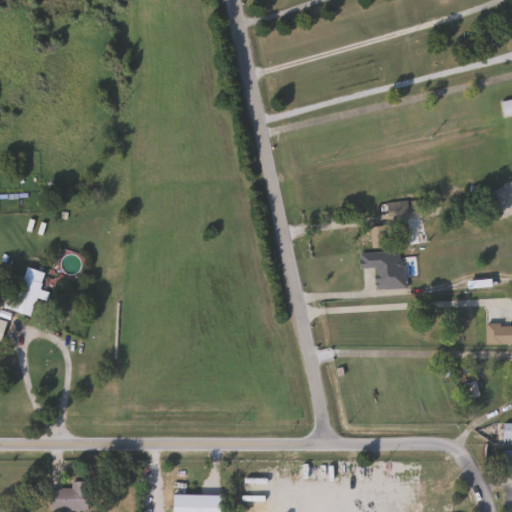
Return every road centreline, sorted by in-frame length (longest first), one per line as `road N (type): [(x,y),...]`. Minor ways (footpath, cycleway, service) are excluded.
road 1 (residential): [(488,511),(467,457),(453,449),(0,446)]
road 2 (residential): [(326,447),(228,0)]
